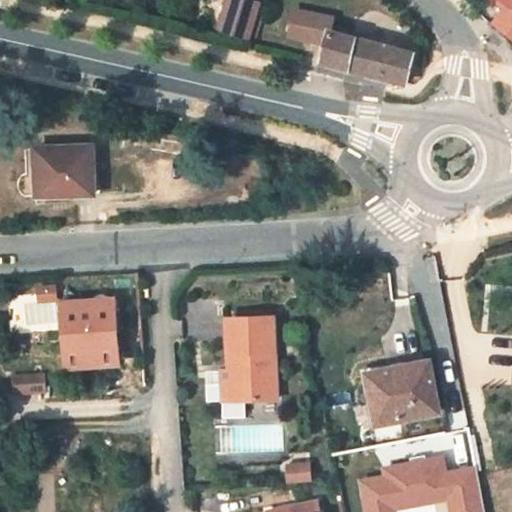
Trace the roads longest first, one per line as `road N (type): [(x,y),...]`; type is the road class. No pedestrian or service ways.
road 1 (secondary): [(323,122),(0,45)]
road 2 (unclassified): [(426,199),(384,240),(159,249)]
road 3 (residential): [(175,511),(159,249)]
road 4 (unclassified): [(159,249),(0,255)]
road 5 (residential): [(453,115),(460,55),(450,25),(429,0)]
